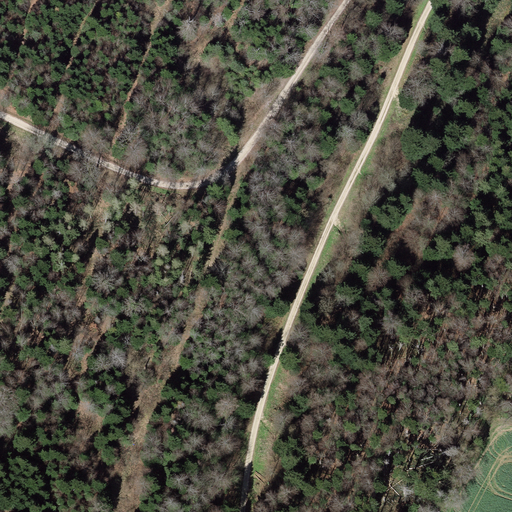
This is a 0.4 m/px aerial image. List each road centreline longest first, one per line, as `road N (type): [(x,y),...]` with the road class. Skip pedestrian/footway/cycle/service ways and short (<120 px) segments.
road 1 (track): [(432,0),(277,350),(251,439),(242,511)]
road 2 (track): [(0,114),(87,158),(165,185),(194,184),(222,172),(250,143),(345,0)]
